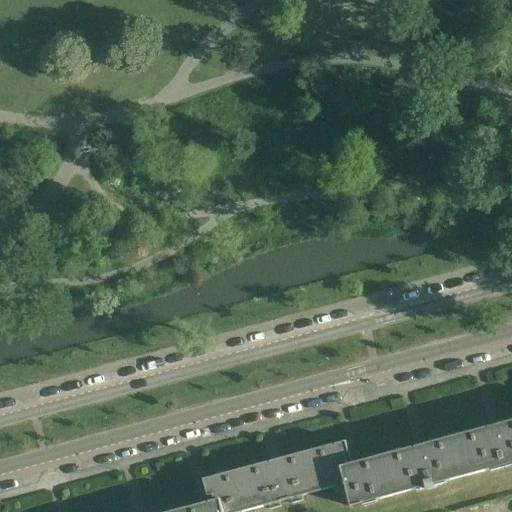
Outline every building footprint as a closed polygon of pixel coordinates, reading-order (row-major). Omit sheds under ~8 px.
[(469,478),(511,465),(511,422),(458,437),(469,478)] [(458,437),(384,457),(395,497),(428,488),(429,492),(437,490),(436,487),(469,478),(458,437)] [(318,494),(346,486),(341,468),(348,467),(346,461),(351,460),(346,443),(308,453),(318,494)] [(253,511),(318,494),(308,453),(242,471),(253,511)] [(384,457),(348,467),(341,468),(346,486),(352,509),(395,497),(384,457)] [(223,511),(249,511),(253,511),(242,471),(204,481),(208,498),(214,497),(215,503),(221,501),(223,511)] [(223,511),(221,501),(215,503),(180,511),(223,511)]
